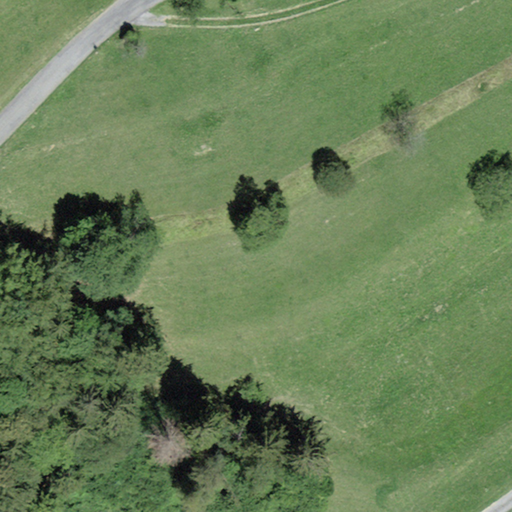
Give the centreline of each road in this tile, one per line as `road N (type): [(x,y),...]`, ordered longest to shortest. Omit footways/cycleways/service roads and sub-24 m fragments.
road 1 (track): [(125,7),(151,20),(196,22),(298,13),(334,0)]
road 2 (tertiary): [(0,130),(85,40),(136,0)]
